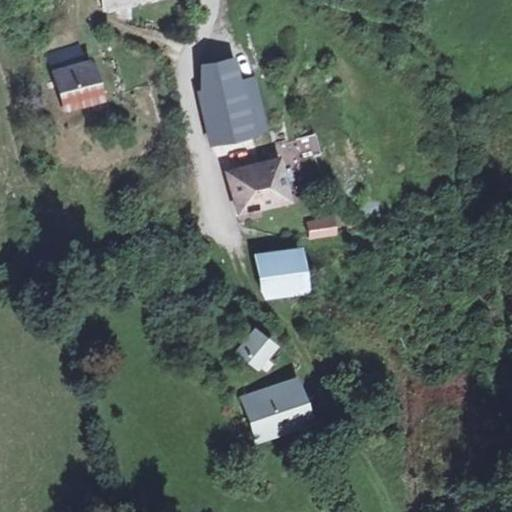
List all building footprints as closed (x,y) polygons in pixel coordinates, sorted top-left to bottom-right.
[(103,0),(106,9),(136,0),(103,0)] [(207,92),(199,93),(214,144),(252,137),(250,129),(264,126),(256,82),(242,84),(237,60),(205,66),(207,92)] [(92,65),(55,75),(66,110),(102,100),(92,65)] [(279,161),(229,173),(243,214),(290,203),(279,161)] [(335,223),(312,224),(312,238),(329,236),(336,234),(335,223)] [(300,255),(261,259),(265,298),(270,302),(307,296),(300,255)] [(278,348),(257,330),(239,353),(260,369),(278,348)] [(297,381),(242,399),(256,444),(311,427),(297,381)]
